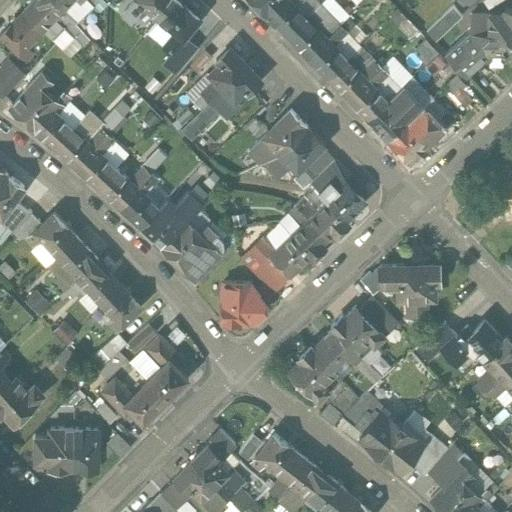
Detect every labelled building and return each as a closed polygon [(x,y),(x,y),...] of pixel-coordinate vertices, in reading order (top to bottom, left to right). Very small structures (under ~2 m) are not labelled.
[(58,0),(34,0),(24,10),(43,29),(61,45),(73,33),(69,29),(77,21),(70,13),(70,12),(65,7),(58,0)] [(174,0),(134,0),(125,12),(132,18),(144,4),(160,17),(174,0)] [(200,17),(179,0),(174,0),(160,17),(177,31),(165,46),(172,51),(200,17)] [(255,0),(267,13),(280,0),(255,0)] [(293,1),(291,0),(280,0),(267,13),(278,24),(280,23),(289,32),(306,16),(293,1)] [(483,0),(489,8),(501,0),(483,0)] [(320,3),(306,16),(289,32),(309,53),(327,37),(340,23),(320,3)] [(453,4),(426,28),(436,39),(463,14),(453,4)] [(505,13),(472,13),(472,29),(472,31),(511,31),(511,7),(505,8),(505,13)] [(24,10),(1,33),(18,50),(24,43),(26,45),(43,29),(24,10)] [(340,23),(327,37),(331,42),(334,39),(338,39),(347,30),(340,23)] [(511,31),(472,31),(472,29),(445,50),(464,71),(477,61),(477,57),(491,57),(491,49),(504,49),(504,54),(511,54),(511,31)] [(331,42),(327,37),(309,53),(329,74),(347,57),(331,42)] [(192,40),(178,56),(184,62),(199,46),(192,40)] [(26,45),(24,43),(18,50),(25,57),(32,51),(26,45)] [(231,46),(217,59),(220,62),(209,72),(216,79),(223,86),(247,63),(231,46)] [(205,48),(190,64),(198,71),(213,56),(205,48)] [(360,71),(347,57),(329,74),(350,95),(367,78),(360,71)] [(26,73),(8,58),(0,66),(0,91),(5,96),(26,73)] [(374,58),(360,71),(367,78),(381,65),(374,58)] [(247,63),(223,86),(229,93),(235,99),(246,89),(249,92),(262,79),(247,63)] [(381,65),(367,78),(374,85),(387,72),(381,65)] [(42,72),(12,106),(34,126),(52,107),(58,101),(56,99),(47,91),(55,83),(42,72)] [(374,85),(367,78),(350,95),(370,116),(387,99),(374,85)] [(216,79),(203,92),(209,98),(223,86),(216,79)] [(387,99),(370,116),(379,125),(378,127),(389,138),(412,116),(413,115),(423,106),(423,105),(403,84),(387,99)] [(223,86),(209,98),(216,105),(229,93),(223,86)] [(115,89),(95,101),(102,112),(122,101),(115,89)] [(63,91),(56,99),(58,101),(52,107),(57,112),(71,98),(63,91)] [(413,115),(412,116),(389,138),(411,161),(444,128),(423,106),(413,115)] [(57,112),(52,107),(34,126),(46,137),(47,135),(57,145),(73,127),(57,112)] [(115,108),(102,122),(104,123),(88,140),(95,147),(106,134),(123,115),(115,108)] [(291,110),(265,136),(282,152),(308,126),(291,110)] [(324,143),(308,126),(282,152),(268,159),(278,169),(286,170),(292,163),(299,169),(324,143)] [(73,127),(57,145),(78,164),(95,147),(88,140),(73,127)] [(106,134),(95,147),(102,153),(114,140),(106,134)] [(102,153),(95,147),(78,164),(100,184),(116,166),(102,153)] [(326,148),(308,166),(317,175),(335,157),(326,148)] [(130,180),(116,166),(100,184),(121,204),(137,186),(130,180)] [(142,167),(130,180),(137,186),(149,173),(142,167)] [(347,171),(336,181),(341,186),(327,200),(345,219),(346,219),(366,200),(354,188),(359,183),(347,171)] [(4,172),(0,178),(0,213),(3,215),(24,186),(4,172)] [(149,173),(137,186),(144,193),(156,180),(149,173)] [(170,181),(157,194),(163,200),(176,186),(170,181)] [(144,193),(137,186),(121,204),(142,224),(159,206),(144,193)] [(176,205),(167,197),(159,206),(180,226),(187,218),(201,201),(190,191),(176,205)] [(467,192),(458,201),(464,207),(473,199),(467,192)] [(311,205),(303,197),(297,203),(310,217),(313,214),(307,208),(311,205)] [(313,214),(310,217),(328,236),(334,231),(337,233),(349,221),(346,219),(345,219),(327,200),(313,214)] [(310,217),(297,203),(290,210),(303,224),(310,217)] [(159,206),(142,224),(152,233),(151,234),(163,245),(180,226),(159,206)] [(30,210),(12,229),(20,238),(40,220),(30,210)] [(55,211),(29,236),(35,242),(42,235),(58,253),(77,235),(55,211)] [(303,224),(292,234),(311,253),(310,254),(313,257),(325,244),(322,242),(328,236),(310,217),(303,224)] [(187,218),(180,226),(163,245),(185,265),(191,260),(196,264),(221,237),(207,224),(201,231),(187,218)] [(276,248),(264,236),(250,249),(256,255),(263,263),(268,258),(275,265),(275,264),(279,260),(291,272),(310,254),(311,253),(292,234),(276,248)] [(77,235),(58,253),(79,276),(98,258),(77,235)] [(196,264),(193,267),(206,279),(226,259),(218,252),(222,247),(223,244),(222,238),(221,237),(196,264)] [(263,263),(256,255),(247,263),(273,289),(286,276),(275,264),(275,265),(268,258),(263,263)] [(98,258),(79,276),(89,287),(100,299),(120,281),(98,258)] [(13,271),(2,259),(0,261),(0,268),(7,276),(13,271)] [(439,282),(439,263),(416,264),(417,297),(426,297),(435,297),(435,282),(439,282)] [(417,297),(416,264),(393,264),(380,265),(380,283),(398,283),(398,297),(407,297),(417,297)] [(79,276),(72,282),(73,283),(60,294),(63,297),(69,292),(73,296),(79,290),(83,293),(89,287),(79,276)] [(120,281),(100,299),(115,315),(110,321),(115,327),(141,304),(120,281)] [(251,282),(221,282),(221,318),(237,319),(237,323),(245,323),(245,319),(253,319),(266,306),(267,300),(257,290),(257,288),(251,282)] [(387,311),(372,296),(364,303),(379,319),(387,311)] [(417,297),(407,297),(407,316),(417,315),(417,297)] [(427,315),(426,297),(417,297),(417,315),(427,315)] [(356,305),(344,316),(342,314),(331,325),(333,327),(334,326),(356,350),(369,337),(375,343),(384,334),(356,305)] [(434,315),(419,329),(426,337),(441,323),(434,315)] [(484,319),(472,331),(467,326),(454,338),(465,349),(471,344),(484,357),(503,339),(502,338),(484,319)] [(149,323),(128,341),(136,350),(157,332),(149,323)] [(442,324),(426,338),(433,345),(448,331),(442,324)] [(312,347),(311,348),(330,367),(331,366),(347,350),(349,352),(349,356),(354,362),(362,355),(356,350),(334,326),(333,327),(312,347)] [(128,341),(118,331),(92,355),(100,365),(128,341)] [(179,354),(159,334),(146,347),(163,364),(147,379),(165,398),(188,377),(172,361),(179,354)] [(503,339),(484,357),(494,368),(501,375),(511,364),(511,342),(505,335),(502,338),(503,339)] [(330,367),(311,348),(312,347),(310,344),(299,355),(301,358),(290,369),(318,398),(327,389),(322,383),(334,370),(331,366),(330,367)] [(8,354),(1,347),(0,348),(0,360),(2,360),(8,354)] [(511,364),(501,375),(487,388),(494,395),(507,382),(511,387),(511,364)] [(0,390),(11,380),(11,379),(0,367),(0,390)] [(494,368),(481,381),(487,388),(501,375),(494,368)] [(15,375),(11,379),(11,380),(0,390),(0,410),(0,411),(3,408),(14,420),(43,392),(34,382),(28,388),(15,375)] [(147,379),(132,394),(115,376),(102,389),(121,409),(128,403),(143,419),(165,398),(147,379)] [(367,390),(342,414),(355,424),(368,408),(376,398),(367,390)] [(380,407),(378,410),(375,408),(372,411),(368,408),(358,421),(366,427),(359,435),(381,452),(402,424),(380,407)] [(424,441),(402,424),(381,452),(402,469),(424,441)] [(75,426),(51,425),(51,431),(36,431),(35,456),(50,456),(50,462),(74,463),(75,426)] [(99,427),(75,426),(74,463),(98,464),(99,427)] [(236,441),(220,426),(210,436),(212,438),(208,443),(221,456),(230,447),(236,441)] [(254,431),(240,449),(248,456),(263,438),(254,431)] [(299,452),(274,432),(253,460),(260,465),(265,458),(283,472),(284,472),(299,452)] [(221,456),(208,443),(192,458),(227,495),(240,483),(245,479),(232,465),(239,458),(230,447),(221,456)] [(444,451),(427,470),(438,479),(454,461),(444,451)] [(299,452),(284,472),(283,472),(270,487),(295,507),(308,492),(324,471),(299,452)] [(227,495),(192,458),(175,474),(188,487),(191,484),(213,508),(227,495)] [(464,463),(431,496),(447,511),(459,511),(478,493),(465,480),(473,472),(464,463)] [(349,491),(324,471),(308,492),(333,511),(349,491)] [(175,474),(160,489),(176,505),(188,487),(175,474)] [(240,483),(227,495),(242,510),(254,498),(240,483)] [(493,491),(486,485),(479,493),(484,498),(483,498),(485,500),(493,491)] [(160,489),(141,507),(160,511),(170,511),(176,505),(160,489)] [(349,491),(333,511),(372,511),(374,510),(349,491)] [(478,493),(459,511),(483,511),(477,505),(483,498),(484,498),(479,493),(478,493)]
